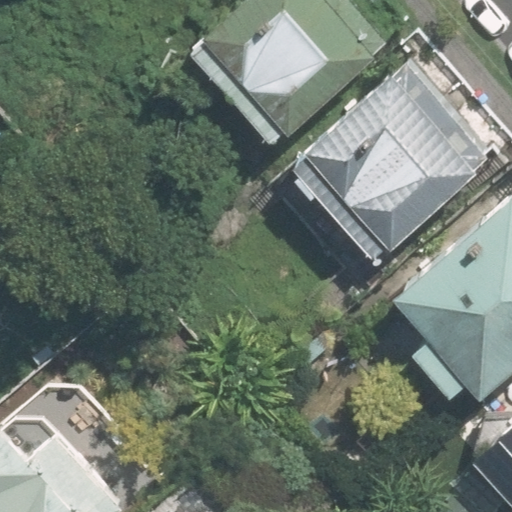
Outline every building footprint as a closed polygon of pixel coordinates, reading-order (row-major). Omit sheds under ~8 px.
[(109,0),(138,34),(178,0),(109,0)] [(380,43),(342,0),(218,0),(163,47),(252,152),(380,43)] [(269,168),(350,263),(490,144),(427,70),(413,81),(395,60),(269,168)] [(441,394),(456,411),(511,363),(511,164),(359,294),(395,336),(380,348),(428,404),(441,394)] [(511,511),(511,401),(449,455),(498,511),(511,511)] [(0,511),(109,511),(124,501),(49,407),(0,446),(0,445),(0,511)] [(181,511),(168,495),(151,511),(181,511)]
